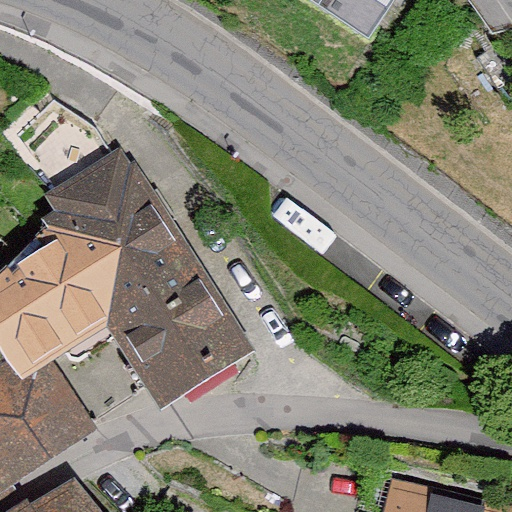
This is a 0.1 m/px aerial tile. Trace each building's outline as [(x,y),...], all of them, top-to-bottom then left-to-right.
[(49,192),(170,404),(253,357),(131,145),(49,192)] [(110,324),(60,244),(0,281),(0,333),(27,376),(110,324)] [(0,448),(14,476),(93,436),(57,364),(0,393),(0,448)] [(0,500),(16,491),(0,464),(0,500)] [(511,511),(511,506),(389,474),(379,511),(511,511)] [(39,511),(103,511),(83,482),(39,511)]
